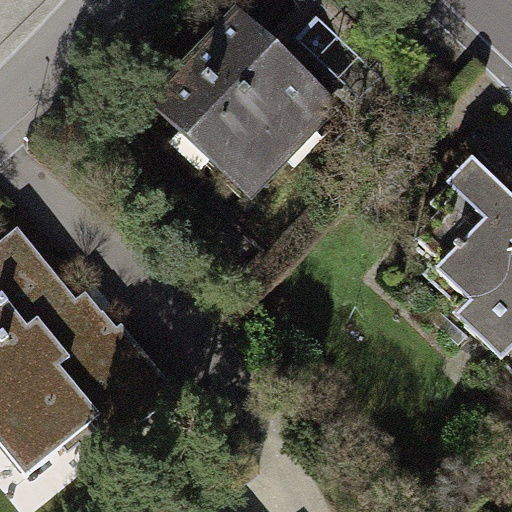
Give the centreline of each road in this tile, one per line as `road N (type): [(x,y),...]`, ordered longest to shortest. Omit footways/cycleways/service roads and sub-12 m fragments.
road 1 (unknown): [(0,147),(208,378),(290,511)]
road 2 (residential): [(111,0),(0,117)]
